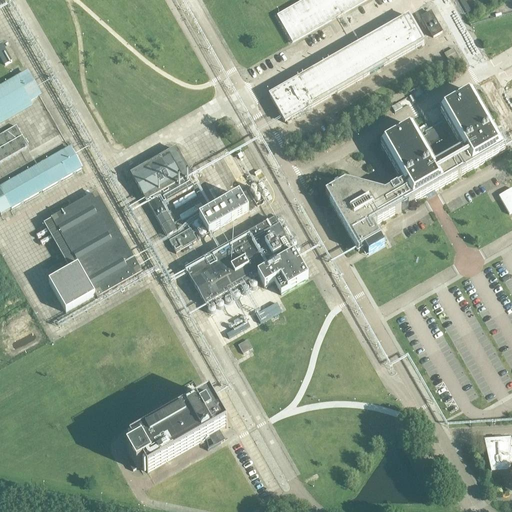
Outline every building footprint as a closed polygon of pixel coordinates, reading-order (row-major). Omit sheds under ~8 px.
[(292,43),(331,21),(367,0),(307,0),(277,17),(292,44),(293,44),(292,43)] [(431,13),(422,18),(433,38),(442,33),(431,13)] [(409,17),(296,81),(269,97),(285,123),(424,44),(409,17)] [(2,45),(0,45),(0,57),(5,66),(12,62),(2,45)] [(446,53),(452,68),(461,64),(455,49),(446,53)] [(248,65),(260,84),(278,73),(266,53),(248,65)] [(39,96),(24,69),(0,83),(0,122),(31,105),(29,101),(39,96)] [(473,94),(454,104),(439,113),(450,131),(424,146),(413,127),(380,147),(399,179),(402,184),(384,194),(345,183),(325,195),(358,252),(364,249),(368,255),(384,246),(380,240),(381,239),(373,227),(401,211),(403,212),(408,209),(409,207),(430,194),(505,151),(473,94)] [(120,134),(137,127),(135,122),(118,129),(120,134)] [(16,127),(0,136),(0,163),(28,148),(16,127)] [(5,184),(0,187),(0,189),(11,209),(20,204),(24,202),(38,194),(45,190),(56,184),(63,180),(70,176),(77,172),(81,170),(81,169),(70,149),(69,148),(68,149),(51,159),(44,163),(33,169),(26,173),(12,181),(5,184)] [(175,150),(131,176),(146,202),(147,202),(167,237),(176,232),(161,205),(196,186),(175,150)] [(511,189),(499,196),(510,215),(511,213),(511,189)] [(194,193),(173,205),(175,209),(196,197),(194,193)] [(209,236),(250,212),(255,209),(245,193),(199,220),(209,236)] [(126,248),(117,233),(111,222),(96,195),(44,225),(44,226),(52,221),(78,267),(49,284),(66,314),(95,297),(97,299),(141,274),(126,248)] [(201,204),(179,217),(182,221),(203,209),(201,204)] [(274,221),(231,245),(185,271),(206,307),(257,277),(264,289),(274,284),(281,296),(308,281),(294,256),(274,221)] [(190,231),(182,236),(170,243),(169,242),(176,255),(176,254),(197,242),(190,230),(190,231)] [(229,339),(250,327),(248,324),(227,335),(229,339)] [(239,345),(244,354),(254,349),(249,340),(239,345)] [(202,401),(195,405),(196,406),(131,443),(130,443),(133,449),(126,453),(136,470),(143,467),(147,474),(148,473),(206,440),(209,438),(226,429),(227,429),(209,398),(202,402),(202,401)] [(494,441),(484,441),(491,474),(508,472),(508,468),(511,468),(511,440),(510,441),(511,440),(500,440),(500,438),(494,439),(494,441)]
